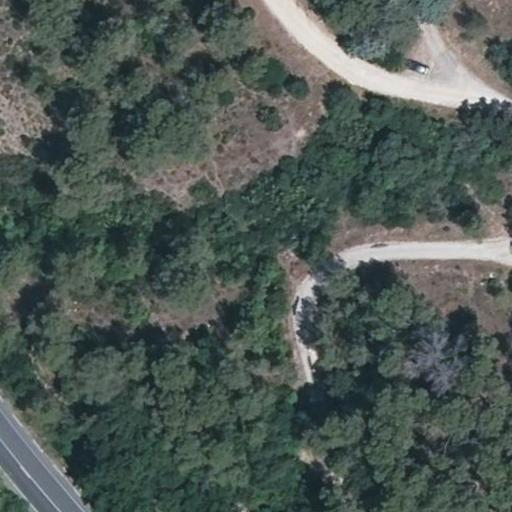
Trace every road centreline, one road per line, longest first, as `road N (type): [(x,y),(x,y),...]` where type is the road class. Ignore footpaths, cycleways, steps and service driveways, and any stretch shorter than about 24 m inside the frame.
road 1 (track): [(351,511),(301,319),(309,281),(338,259),(368,251),(511,253)]
road 2 (track): [(511,105),(484,90),(365,62),(304,22),(286,0)]
